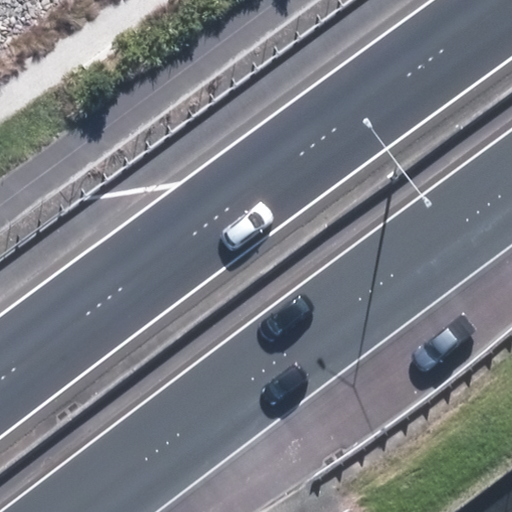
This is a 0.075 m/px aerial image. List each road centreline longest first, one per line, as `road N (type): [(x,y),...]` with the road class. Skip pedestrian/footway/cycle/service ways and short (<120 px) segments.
road 1 (motorway): [(0,389),(511,2)]
road 2 (motorway): [(511,190),(86,511)]
